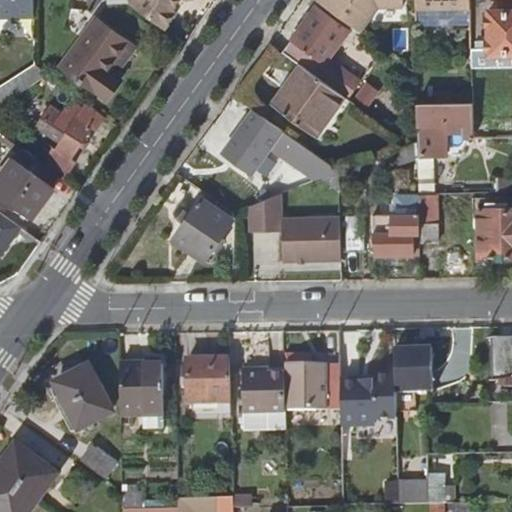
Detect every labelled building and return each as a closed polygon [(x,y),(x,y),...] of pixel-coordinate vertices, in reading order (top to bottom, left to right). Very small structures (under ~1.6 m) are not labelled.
[(35,0),(0,0),(0,13),(36,14),(35,0)] [(129,0),(130,4),(165,30),(178,13),(174,10),(180,0),(186,0),(187,0),(188,0),(129,0)] [(319,0),(318,1),(360,31),(378,7),(403,7),(403,0),(319,0)] [(416,0),(417,28),(472,28),(471,0),(416,0)] [(283,55),(301,68),(343,97),(350,102),(362,84),(329,61),(348,33),(314,9),(283,55)] [(108,10),(73,58),(104,81),(105,80),(114,87),(127,70),(119,65),(128,53),(132,57),(145,38),(108,10)] [(472,57),(473,71),(511,69),(511,12),(489,13),(490,57),(472,57)] [(374,21),(363,37),(387,53),(397,38),(374,21)] [(0,108),(48,75),(37,66),(0,90),(0,108)] [(343,97),(301,68),(273,109),(314,138),(343,97)] [(498,110),(499,135),(511,135),(511,80),(498,81),(498,86),(488,86),(488,110),(498,110)] [(42,166),(59,178),(63,181),(76,164),(71,160),(91,130),(95,133),(105,118),(76,96),(66,110),(72,114),(68,120),(53,109),(40,128),(61,143),(56,151),(54,149),(42,166)] [(418,106),(419,143),(420,195),(420,196),(434,195),(434,162),(449,161),(448,131),(467,131),(468,139),(474,139),(473,105),(418,106)] [(482,105),(473,105),(474,139),(474,140),(477,140),(482,140),(482,105)] [(246,123),(222,156),(251,176),(275,143),(246,123)] [(342,191),(342,173),(307,149),(299,161),(342,191)] [(42,166),(31,158),(23,168),(21,166),(0,195),(0,201),(13,212),(14,209),(31,221),(54,190),(52,188),(59,178),(42,166)] [(511,178),(495,179),(495,194),(511,193),(511,178)] [(286,195),(254,207),(254,234),(287,233),(287,263),(343,262),(343,219),(287,221),(286,195)] [(376,256),(420,255),(420,226),(420,216),(420,196),(420,195),(395,196),(396,216),(376,217),(376,256)] [(434,195),(420,196),(420,216),(420,226),(438,225),(437,195),(434,195)] [(199,204),(171,244),(202,266),(231,226),(199,204)] [(511,212),(480,213),(481,271),(511,270),(511,212)] [(0,255),(2,256),(21,229),(0,213),(0,255)] [(506,388),(511,388),(511,339),(493,340),(494,383),(506,382),(506,388)] [(395,351),(396,394),(432,393),(432,350),(395,351)] [(331,405),(341,405),(340,366),(312,366),(312,355),(285,356),(286,374),(286,414),(331,412),(331,405)] [(344,357),(344,392),(385,392),(384,357),(344,357)] [(189,404),(232,403),(231,360),(188,362),(189,404)] [(120,366),(121,419),(164,418),(164,366),(120,366)] [(89,367),(57,384),(74,415),(67,418),(75,432),(113,411),(89,367)] [(243,415),(286,414),(286,374),(242,375),(243,415)] [(94,447),(83,463),(108,481),(120,464),(94,447)] [(16,448),(0,470),(0,476),(37,504),(57,477),(16,448)] [(31,511),(37,504),(0,476),(0,511),(31,511)] [(84,476),(66,501),(79,511),(89,511),(105,491),(84,476)] [(428,486),(428,507),(447,506),(446,477),(428,477),(428,486)] [(397,486),(398,507),(428,507),(428,486),(397,486)] [(122,491),(123,497),(123,511),(148,511),(148,491),(122,491)] [(248,498),(233,499),(234,509),(248,509),(248,498)]
